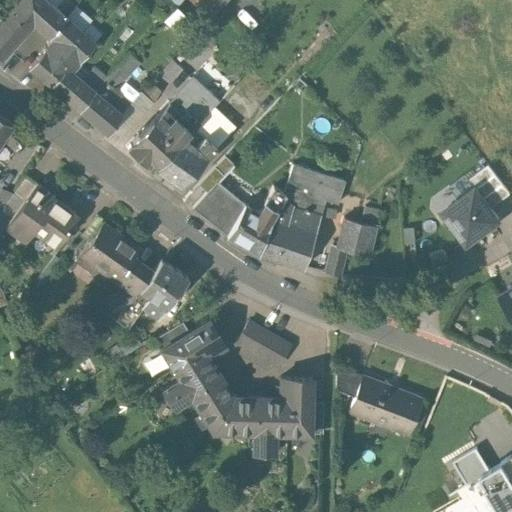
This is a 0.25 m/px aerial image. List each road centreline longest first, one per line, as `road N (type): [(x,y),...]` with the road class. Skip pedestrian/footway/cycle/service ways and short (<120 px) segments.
road 1 (tertiary): [(0,90),(246,272),(303,305),(409,343)]
road 2 (residential): [(511,244),(444,281),(409,343)]
